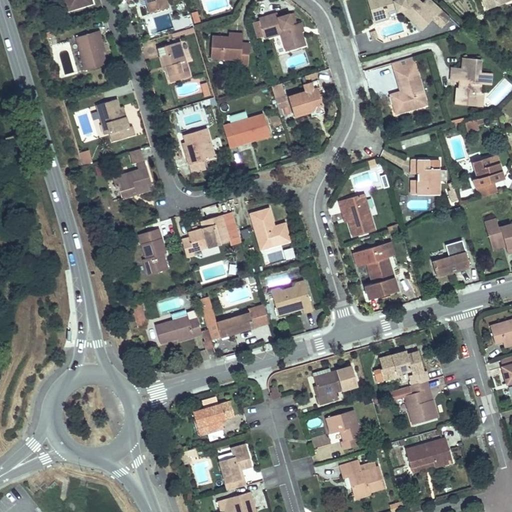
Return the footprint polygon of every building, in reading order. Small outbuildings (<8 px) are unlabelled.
[(64,0),(67,11),(93,3),(92,0),(64,0)] [(166,0),(140,0),(141,1),(143,0),(146,0),(151,13),(169,8),(166,0)] [(370,0),(376,19),(389,16),(387,7),(397,4),(399,11),(405,9),(415,19),(425,28),(435,16),(445,26),(454,16),(436,0),(427,0),(425,2),(422,0),(370,0)] [(293,25),(290,15),(290,14),(279,17),(278,13),(261,18),(266,38),(282,33),(287,51),(306,45),(301,29),(303,28),(301,22),(297,24),(293,25)] [(100,40),(102,39),(100,31),(78,37),(87,71),(107,65),(103,52),(100,40)] [(243,37),(231,37),(214,36),(212,58),(241,60),(241,65),(249,65),(250,43),(243,43),(243,37)] [(159,49),(161,57),(165,56),(169,70),(172,82),(191,77),(181,42),(159,49)] [(414,57),(393,63),(401,89),(403,88),(404,90),(402,93),(400,94),(399,92),(391,94),(394,105),(399,103),(402,111),(421,106),(419,101),(426,99),(414,57)] [(463,87),(459,87),(457,104),(480,106),(481,91),(482,83),(485,84),(492,84),(493,72),(481,72),(482,59),(464,58),(463,67),(453,67),(452,81),(460,81),(464,82),(463,87)] [(304,85),(318,80),(316,73),(302,77),(304,85)] [(486,97),(496,106),(511,89),(511,83),(505,77),(486,97)] [(295,117),(311,112),(324,108),(318,89),(321,88),(318,80),(304,85),(306,92),(289,97),(295,117)] [(278,115),(290,114),(286,82),(274,84),(278,115)] [(98,104),(104,124),(108,123),(111,132),(114,141),(136,134),(133,125),(131,126),(128,116),(124,117),(121,107),(118,98),(98,104)] [(224,127),(231,148),(242,144),(271,135),(265,115),(224,127)] [(482,116),(465,121),(467,130),(485,126),(482,116)] [(189,148),(185,148),(190,165),(191,165),(194,173),(207,169),(205,161),(216,157),(208,129),(185,135),(187,143),(189,148)] [(90,149),(78,151),(80,163),(92,161),(90,149)] [(140,170),(115,177),(118,187),(121,186),(125,197),(155,188),(146,161),(142,149),(134,151),(131,152),(134,163),(138,162),(140,170)] [(497,155),(493,156),(498,172),(502,171),(497,155)] [(498,172),(493,156),(473,162),(478,178),(473,180),(476,188),(504,179),(502,171),(498,172)] [(412,173),(418,173),(420,173),(420,180),(418,180),(418,194),(440,194),(439,169),(429,169),(429,159),(412,159),(412,173)] [(340,202),(343,210),(347,209),(350,221),(355,237),(376,231),(364,194),(340,202)] [(255,228),(260,244),(266,242),(268,248),(285,243),(282,234),(288,232),(285,223),(277,226),(278,227),(276,228),(273,226),(272,224),(274,224),(270,208),(251,214),(255,228)] [(182,239),(187,256),(194,254),(194,251),(226,241),(240,242),(242,241),(237,225),(233,211),(207,218),(210,226),(203,228),(188,233),(189,237),(182,239)] [(200,221),(203,228),(210,226),(207,218),(200,221)] [(485,221),(492,244),(505,241),(507,245),(509,252),(511,251),(511,225),(511,223),(500,226),(497,218),(485,221)] [(159,230),(139,236),(142,247),(145,256),(146,260),(144,261),(149,276),(168,270),(164,255),(166,253),(159,230)] [(291,241),(288,232),(282,234),(285,243),(291,241)] [(505,241),(492,244),(493,249),(507,245),(505,241)] [(359,266),(368,263),(370,262),(372,267),(369,268),(374,282),(366,285),(370,299),(398,290),(384,243),(354,252),(359,266)] [(467,252),(433,262),(438,276),(471,266),(467,252)] [(267,286),(289,283),(287,272),(266,275),(267,286)] [(279,289),(272,291),(279,315),(296,310),(296,308),(297,306),(299,307),(303,306),(305,313),(314,310),(305,281),(298,283),(294,289),(286,292),(279,289)] [(147,325),(140,301),(132,303),(139,327),(147,325)] [(251,313),(218,323),(222,337),(270,322),(265,305),(250,310),(251,313)] [(162,344),(177,339),(194,334),(195,337),(203,335),(198,318),(190,320),(189,316),(156,326),(162,344)] [(511,319),(487,326),(493,344),(500,342),(501,344),(511,340),(511,319)] [(412,387),(420,385),(425,383),(428,382),(426,373),(423,374),(417,353),(406,356),(405,353),(378,360),(381,371),(379,372),(382,384),(397,379),(396,378),(410,374),(411,378),(409,379),(412,387)] [(511,365),(499,368),(504,385),(511,383),(511,387),(511,365)] [(328,377),(311,382),(316,398),(314,399),(316,406),(335,401),(334,394),(354,388),(349,368),(328,375),(328,377)] [(430,401),(425,383),(420,385),(425,403),(430,401)] [(412,387),(385,395),(387,402),(403,398),(411,426),(436,419),(430,401),(425,403),(420,385),(412,387)] [(279,386),(269,389),(273,400),(282,397),(279,386)] [(205,408),(193,412),(200,436),(223,429),(221,421),(233,417),(228,401),(217,405),(215,398),(203,401),(205,408)] [(350,412),(324,419),(329,435),(339,433),(342,442),(340,443),(342,451),(355,447),(352,439),(358,438),(350,412)] [(308,419),(309,427),(322,426),(321,418),(308,419)] [(444,440),(405,452),(410,470),(432,463),(434,469),(451,464),(444,440)] [(229,448),(231,453),(246,449),(244,443),(229,448)] [(218,462),(226,491),(245,485),(241,470),(251,467),(246,449),(231,453),(232,458),(218,462)] [(346,478),(351,496),(365,492),(366,494),(381,489),(376,468),(358,473),(355,462),(338,467),(341,480),(346,478)] [(250,492),(217,501),(220,511),(254,511),(254,509),(253,510),(250,500),(252,500),(250,492)] [(365,492),(351,496),(353,501),(367,496),(366,494),(365,492)] [(389,504),(391,511),(404,508),(402,500),(389,504)]
